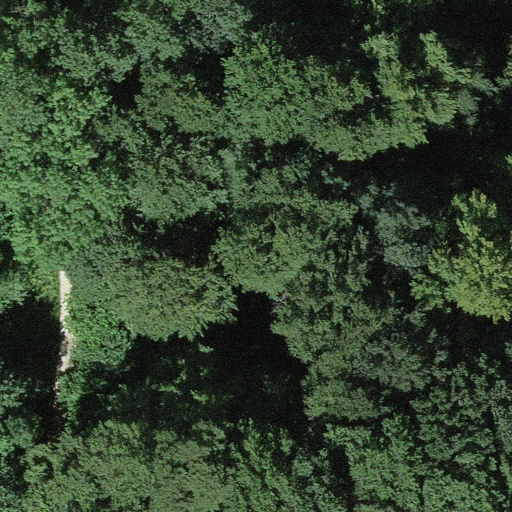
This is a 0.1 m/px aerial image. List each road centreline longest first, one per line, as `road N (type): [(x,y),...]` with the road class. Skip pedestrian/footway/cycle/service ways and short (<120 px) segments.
road 1 (track): [(0,51),(52,53),(133,84),(182,130),(236,204),(297,390)]
road 2 (track): [(49,511),(76,275),(59,192),(0,96)]
